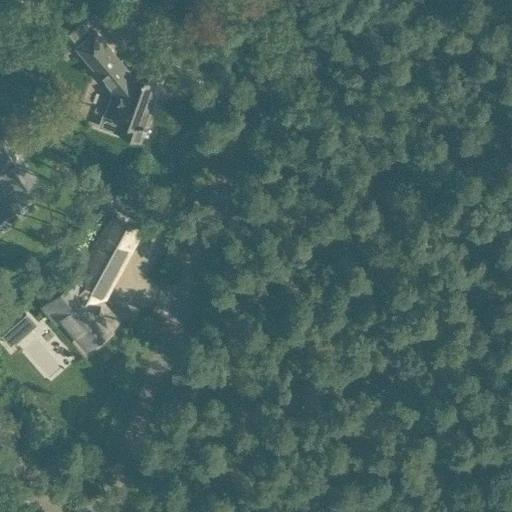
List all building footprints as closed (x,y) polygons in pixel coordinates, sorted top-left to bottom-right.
[(99,124),(122,132),(141,139),(154,103),(152,102),(159,82),(155,81),(162,62),(138,54),(130,76),(93,33),(75,49),(111,89),(99,124)] [(21,95),(6,105),(13,114),(28,104),(21,95)] [(0,115),(0,198),(9,210),(29,196),(5,163),(15,155),(0,134),(0,133),(9,127),(0,115)] [(119,192),(109,203),(135,218),(142,206),(119,192)] [(101,302),(99,301),(139,227),(115,214),(83,273),(46,305),(58,317),(62,313),(88,343),(94,337),(96,338),(109,327),(107,326),(115,319),(104,306),(105,305),(101,301),(101,302)] [(14,325),(3,334),(12,344),(23,335),(14,325)]
